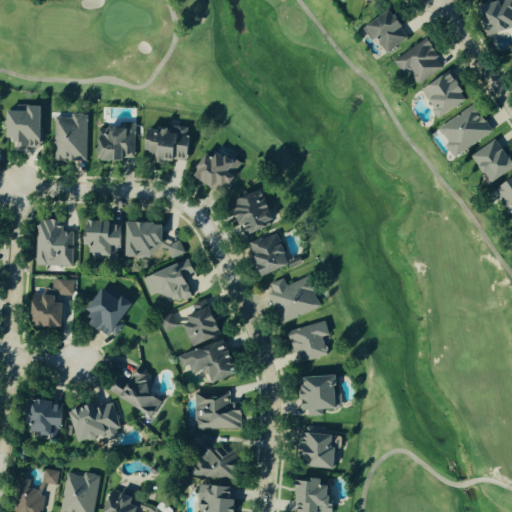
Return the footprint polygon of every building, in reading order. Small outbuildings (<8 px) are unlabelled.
[(511,28),(511,4),(511,0),(496,0),(472,5),(479,35),(511,28)] [(360,23),(379,55),(405,40),(386,8),(360,23)] [(389,60),(397,73),(403,69),(413,85),(441,67),(423,39),(389,60)] [(433,118),(461,102),(445,73),(416,89),(433,118)] [(38,148),(40,106),(21,106),(21,112),(2,111),(1,138),(10,138),(9,147),(38,148)] [(490,133),(479,115),(473,119),(467,108),(434,127),(450,156),(490,133)] [(53,117),(52,161),(85,162),(86,114),(70,114),(70,117),(53,117)] [(94,137),(93,160),(132,161),(133,126),(104,125),(104,137),(94,137)] [(183,163),(186,127),(166,126),(165,128),(152,127),(151,133),(139,132),(137,152),(151,153),(150,160),(183,163)] [(485,183),(509,166),(491,140),(467,157),(485,183)] [(239,164),(222,153),(219,158),(210,153),(206,159),(200,155),(188,174),(219,194),(239,164)] [(511,178),(506,173),(487,196),(511,216),(511,178)] [(237,225),(240,234),(268,226),(257,190),(231,198),(233,206),(225,208),(230,227),(237,225)] [(33,265),(70,267),(72,232),(58,231),(58,221),(36,220),(33,265)] [(117,246),(117,222),(83,222),(84,227),(76,227),(77,245),(84,245),(84,253),(91,253),(92,258),(106,258),(105,246),(117,246)] [(120,256),(157,257),(158,224),(120,223),(120,256)] [(246,244),(251,256),(246,258),(254,277),(285,265),(272,233),(246,244)] [(184,253),(177,239),(163,247),(170,260),(184,253)] [(140,277),(150,301),(170,294),(174,303),(190,297),(183,278),(192,275),(186,259),(140,277)] [(274,325),(317,309),(305,277),(284,285),(281,279),(266,284),(268,290),(262,292),(274,325)] [(71,280),(50,281),(50,289),(39,289),(40,293),(26,294),(27,318),(29,318),(30,327),(58,327),(57,297),(72,296),(71,280)] [(128,304),(116,296),(114,301),(95,288),(81,310),(87,315),(81,324),(101,337),(105,331),(114,338),(122,325),(116,322),(128,304)] [(298,363),(325,356),(320,338),(326,336),(322,322),(284,333),(290,355),(295,353),(298,363)] [(172,353),(175,369),(184,367),(186,373),(199,370),(202,384),(230,377),(222,342),(172,353)] [(158,402),(142,393),(151,377),(134,367),(125,383),(114,376),(105,392),(149,417),(158,402)] [(332,409),(329,375),(294,379),(298,411),(303,410),(304,417),(320,416),(319,410),(332,409)] [(192,392),(190,428),(236,430),(237,411),(227,411),(227,393),(192,392)] [(57,438),(59,403),(23,401),(21,436),(57,438)] [(65,408),(69,442),(116,438),(113,403),(65,408)] [(327,469),(328,448),(338,449),(339,436),(302,434),(301,444),(297,444),(295,467),(327,469)] [(228,480),(231,451),(211,449),(212,443),(201,441),(201,449),(197,448),(194,469),(187,469),(186,475),(228,480)] [(11,511),(39,511),(42,497),(40,497),(42,484),(55,486),(57,472),(41,469),(38,490),(27,489),(28,478),(17,476),(11,511)] [(91,511),(97,476),(81,473),(81,477),(64,474),(57,511),(91,511)] [(288,504),(290,504),(290,511),(329,511),(330,505),(321,504),(323,486),(314,486),(315,480),(290,478),(288,504)] [(227,511),(229,488),(197,487),(195,511),(227,511)]
